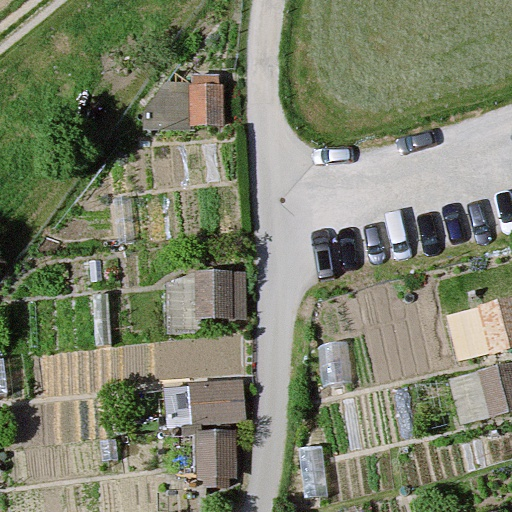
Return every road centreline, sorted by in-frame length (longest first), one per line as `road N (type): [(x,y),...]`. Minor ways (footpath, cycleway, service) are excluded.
road 1 (track): [(262,511),(271,474),(273,159),(265,75),(272,0)]
road 2 (track): [(273,195),(511,119)]
